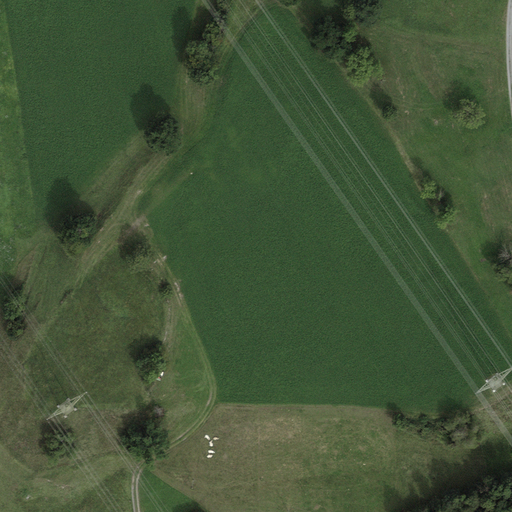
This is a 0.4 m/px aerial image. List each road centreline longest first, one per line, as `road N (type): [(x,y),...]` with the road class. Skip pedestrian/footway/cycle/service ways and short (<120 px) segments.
road 1 (track): [(135,511),(139,465),(195,426),(212,388),(140,224)]
road 2 (track): [(261,0),(242,25),(209,126),(144,180),(140,224)]
